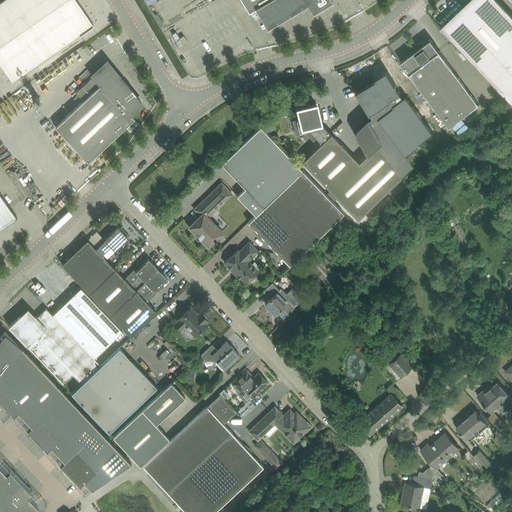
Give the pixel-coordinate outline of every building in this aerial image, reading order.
[(1,0),(0,1),(0,62),(13,80),(93,24),(76,0),(1,0)] [(330,0),(242,0),(249,10),(256,6),(268,26),(266,22),(302,0),(306,0),(313,11),(330,0)] [(441,27),(506,95),(511,101),(511,13),(499,0),(476,0),(449,25),(446,22),(441,27)] [(407,69),(406,69),(449,127),(479,104),(440,51),(437,47),(430,38),(426,41),(423,43),(424,44),(401,61),(407,69)] [(93,74),(94,75),(76,92),(83,100),(55,126),(88,161),(134,118),(131,114),(142,103),(115,74),(116,73),(106,61),(93,74)] [(288,97),(281,98),(283,105),(289,103),(295,102),(294,95),(288,97)] [(300,118),(292,120),(296,135),(305,132),(318,145),(302,161),(358,218),(401,177),(392,161),(391,159),(381,140),(368,118),(357,128),(356,134),(367,153),(359,161),(339,140),(331,132),(331,133),(321,123),(322,122),(317,105),(315,103),(297,108),(300,118)] [(256,214),(303,169),(261,126),(222,163),(245,187),(237,195),(256,214)] [(7,173),(12,180),(17,176),(12,169),(7,173)] [(303,169),(256,214),(248,221),(289,264),(344,212),(303,169)] [(190,226),(201,238),(208,245),(215,239),(216,240),(218,239),(216,237),(223,231),(207,215),(210,212),(212,213),(232,194),(222,183),(195,209),(201,215),(190,226)] [(0,228),(17,217),(0,192),(0,228)] [(106,240),(97,248),(102,254),(111,245),(115,250),(128,238),(128,239),(129,238),(128,238),(130,236),(124,230),(122,231),(117,226),(117,227),(105,239),(106,240)] [(88,239),(62,263),(90,292),(115,268),(88,239)] [(248,251),(252,256),(258,250),(249,241),(242,248),(246,253),(248,251)] [(234,272),(245,283),(245,284),(250,280),(251,281),(256,276),(255,275),(259,271),(238,249),(224,262),(231,269),(232,268),(235,271),(234,272)] [(134,270),(125,278),(136,290),(158,269),(148,258),(148,259),(136,271),(134,270)] [(115,268),(90,292),(110,314),(120,305),(136,290),(115,268)] [(110,314),(120,324),(131,336),(157,311),(147,301),(156,293),(154,291),(167,279),(167,280),(168,279),(158,269),(136,290),(120,305),(110,314)] [(336,278),(329,284),(334,289),(342,281),(337,276),(336,278)] [(275,314),(278,311),(284,317),(303,298),(293,287),(287,293),(281,287),(279,289),(273,282),(263,291),(270,298),(265,303),(275,314)] [(81,286),(52,314),(94,358),(123,330),(81,286)] [(185,325),(195,335),(198,332),(207,324),(206,322),(208,320),(206,319),(207,317),(203,313),(202,314),(200,312),(198,314),(191,306),(178,318),(179,319),(175,323),(181,329),(185,325)] [(73,374),(81,383),(101,365),(94,358),(52,314),(46,307),(37,316),(28,307),(9,325),(63,383),(73,374)] [(169,331),(166,334),(163,337),(170,344),(176,338),(169,331)] [(0,373),(22,346),(21,346),(5,333),(0,339),(0,373)] [(217,360),(225,368),(233,361),(236,361),(236,358),(240,354),(232,346),(227,341),(217,349),(212,344),(201,354),(207,360),(212,355),(217,360)] [(0,400),(4,405),(43,369),(22,346),(0,373),(0,400)] [(101,365),(81,383),(82,383),(72,393),(109,432),(157,386),(120,347),(101,365)] [(389,363),(401,376),(413,365),(401,352),(389,363)] [(18,411),(25,418),(59,386),(43,369),(4,405),(14,415),(18,411)] [(240,376),(232,383),(239,390),(238,391),(237,392),(246,403),(252,398),(257,403),(262,398),(257,393),(261,389),(268,382),(259,372),(254,376),(247,369),(240,376)] [(185,370),(184,381),(194,382),(194,370),(185,370)] [(113,436),(140,465),(169,438),(156,424),(185,397),(172,382),(113,436)] [(485,390),(478,396),(485,403),(492,411),(498,406),(502,402),(508,408),(511,404),(511,398),(505,390),(498,382),(492,388),(487,392),(485,390)] [(51,446),(58,453),(92,421),(59,386),(25,418),(32,426),(28,430),(47,450),(51,446)] [(220,394),(226,400),(229,397),(224,390),(220,394)] [(359,421),(370,434),(402,406),(391,393),(359,421)] [(220,394),(200,412),(143,465),(186,511),(213,511),(263,466),(223,422),(234,412),(224,401),(226,400),(220,394)] [(257,403),(252,398),(246,403),(235,414),(237,416),(244,416),(257,403)] [(345,409),(348,413),(351,416),(357,410),(354,407),(351,403),(345,409)] [(275,406),(249,431),(258,439),(265,432),(269,436),(278,427),(291,440),(293,442),(301,436),(311,426),(303,418),(301,420),(294,413),(290,409),(284,415),(275,406)] [(468,438),(471,440),(488,425),(486,422),(487,422),(476,409),(475,410),(473,407),(466,414),(468,416),(465,419),(463,416),(455,423),(458,425),(457,426),(467,438),(468,438)] [(489,417),(500,430),(505,426),(494,413),(489,417)] [(92,421),(58,453),(65,461),(61,465),(80,485),(84,481),(91,488),(92,489),(131,463),(92,421)] [(438,475),(444,480),(446,478),(437,467),(460,448),(446,432),(431,445),(429,443),(422,450),(434,464),(429,468),(436,476),(438,475)] [(261,438),(254,444),(273,464),(276,468),(283,462),(283,461),(288,456),(286,455),(278,456),(270,447),(271,444),(268,441),(265,442),(261,438)] [(473,464),(478,460),(474,455),(469,450),(464,454),(473,464)] [(474,455),(478,460),(485,468),(491,463),(480,450),(474,455)] [(0,466),(0,502),(22,481),(11,470),(7,474),(0,466)] [(402,503),(421,507),(425,486),(432,488),(434,479),(415,476),(413,483),(406,481),(402,503)] [(33,493),(22,481),(0,502),(0,511),(31,511),(39,508),(29,497),(33,493)] [(255,483),(249,488),(253,492),(259,486),(255,483)]
